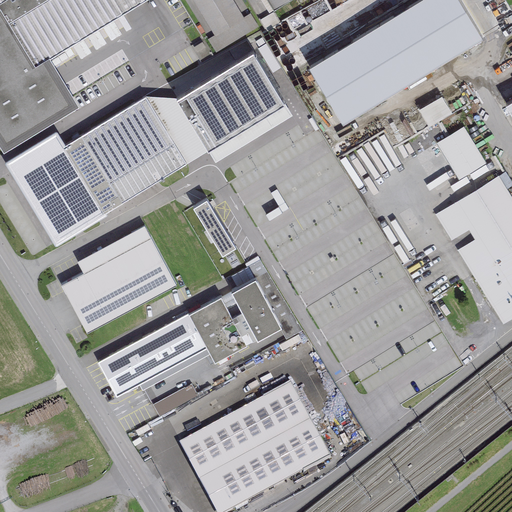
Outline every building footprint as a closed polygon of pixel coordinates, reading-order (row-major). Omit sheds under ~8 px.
[(0,0),(0,143),(3,149),(79,103),(50,54),(139,0),(0,0)] [(234,0),(193,0),(214,34),(244,16),(234,0)] [(464,0),(409,0),(307,62),(341,117),(484,33),(464,0)] [(270,30),(281,24),(276,13),(265,18),(270,30)] [(255,46),(176,91),(206,143),(285,98),(255,46)] [(443,91),(419,105),(432,126),(456,111),(443,91)] [(56,128),(6,158),(57,241),(187,162),(144,93),(65,141),(56,128)] [(464,125),(436,141),(458,178),(486,162),(464,125)] [(10,145),(14,151),(39,136),(35,130),(10,145)] [(511,316),(511,194),(499,173),(435,212),(502,322),(511,316)] [(209,193),(193,202),(221,252),(237,243),(209,193)] [(83,269),(61,282),(87,331),(177,284),(144,222),(77,259),(83,269)] [(376,230),(366,234),(369,241),(363,243),(369,257),(385,250),(376,230)] [(257,335),(282,322),(255,274),(231,286),(233,290),(256,333),(257,335)] [(221,293),(188,311),(207,347),(214,359),(246,341),(245,339),(256,333),(233,290),(223,295),(221,293)] [(188,311),(187,309),(95,359),(116,396),(207,347),(188,311)] [(216,511),(224,511),(330,456),(292,383),(179,442),(216,511)] [(160,416),(200,398),(194,385),(154,402),(160,416)]
